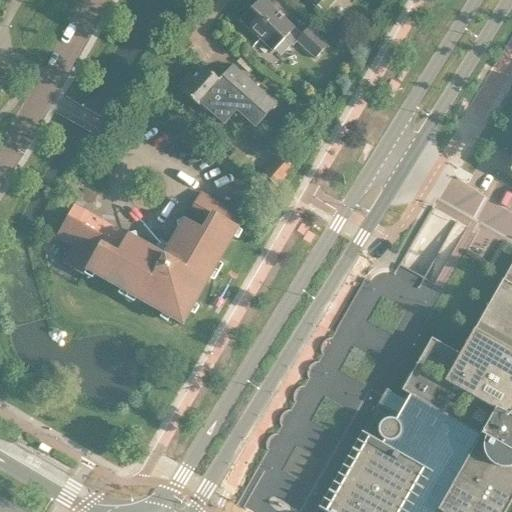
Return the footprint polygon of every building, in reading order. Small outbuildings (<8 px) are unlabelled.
[(295,43),(314,60),(328,45),(309,27),(300,36),(260,0),(258,0),(238,22),(270,52),(282,40),(291,47),(295,43)] [(234,111),(254,128),(275,104),(242,75),(233,67),(219,83),(202,68),(192,78),(188,75),(176,89),(199,109),(201,107),(222,125),(234,111)] [(235,150),(228,159),(242,172),(249,163),(235,150)] [(275,186),(291,169),(277,157),(262,175),(275,186)] [(77,198),(91,205),(95,198),(81,190),(77,198)] [(208,199),(199,193),(187,214),(204,223),(200,230),(183,220),(174,221),(176,231),(167,246),(163,244),(153,248),(152,250),(137,242),(132,233),(123,234),(81,210),(76,222),(65,215),(52,237),(67,246),(58,262),(80,275),(83,270),(179,325),(235,227),(222,220),(228,210),(208,199)] [(511,262),(458,356),(430,340),(400,392),(408,397),(457,425),(443,450),(463,462),(434,511),(504,511),(511,499),(511,262)] [(434,511),(463,462),(443,450),(457,425),(408,397),(406,402),(386,391),(382,398),(378,406),(397,417),(394,422),(392,421),(391,420),(389,420),(387,420),(385,420),(383,421),(382,422),(380,423),(379,424),(378,426),(377,428),(377,429),(376,431),(377,433),(377,435),(377,436),(378,438),(379,440),(381,441),(382,442),(381,445),(362,434),(318,510),(321,511),(434,511)]
